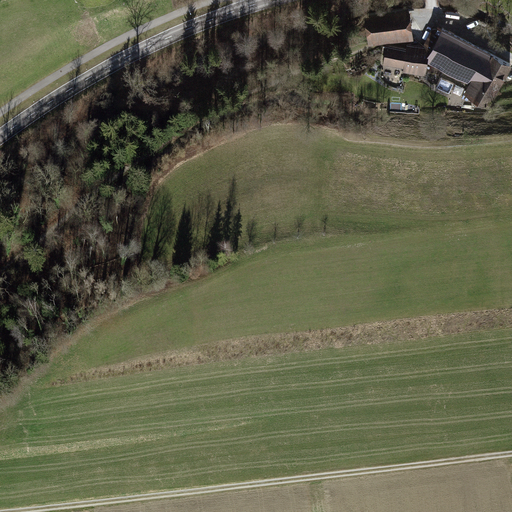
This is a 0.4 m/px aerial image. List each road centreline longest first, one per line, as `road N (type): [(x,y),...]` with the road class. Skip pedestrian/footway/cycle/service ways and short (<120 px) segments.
road 1 (track): [(11,511),(511,454)]
road 2 (secondary): [(0,136),(130,58),(273,0)]
